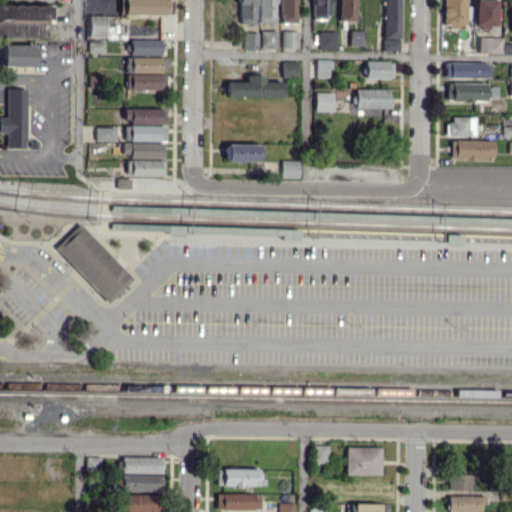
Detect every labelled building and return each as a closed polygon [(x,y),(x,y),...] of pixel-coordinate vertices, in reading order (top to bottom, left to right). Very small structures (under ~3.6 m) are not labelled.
[(118,0),(118,15),(165,14),(164,0),(118,0)] [(258,0),(259,22),(275,21),(274,0),(258,0)] [(279,0),(279,22),(296,23),(296,0),(279,0)] [(329,0),(311,0),(312,19),(331,19),(329,0)] [(337,0),(337,20),(355,20),(356,0),(337,0)] [(383,0),(382,50),(401,50),(401,0),(383,0)] [(442,0),(442,27),(457,27),(457,26),(465,27),(465,0),(442,0)] [(46,37),(45,23),(51,23),(50,4),(0,4),(0,33),(0,39),(46,37)] [(104,37),(105,15),(88,15),(87,37),(104,37)] [(259,47),(275,48),(275,30),(260,30),(259,47)] [(349,45),(362,45),(362,30),(349,30),(349,45)] [(256,48),(257,32),(242,31),(242,48),(256,48)] [(281,48),(296,47),(296,31),(280,31),(281,48)] [(317,48),(335,49),(335,31),(317,31),(317,48)] [(477,52),(511,52),(511,43),(501,43),(501,37),(477,36),(477,52)] [(160,39),(129,39),(128,54),(159,55),(160,39)] [(103,42),(86,41),(86,51),(102,52),(103,42)] [(33,44),(2,45),(2,66),(33,66),(33,44)] [(124,72),(163,72),(163,57),(124,56),(124,72)] [(329,76),(329,59),(314,59),(314,76),(329,76)] [(280,76),(296,77),(297,61),(281,61),(280,76)] [(363,77),(391,78),(391,61),(364,61),(363,77)] [(443,61),(443,77),(489,78),(489,62),(443,61)] [(127,88),(165,89),(165,74),(127,73),(127,88)] [(280,81),(263,81),(262,73),(244,73),(244,81),(225,81),(226,97),(281,96),(280,81)] [(88,86),(103,87),(104,75),(88,74),(88,86)] [(497,96),(497,85),(446,83),(445,100),(485,101),(485,96),(497,96)] [(388,88),(353,89),(353,109),(370,108),(370,113),(382,113),(382,108),(389,108),(388,88)] [(0,134),(3,134),(3,146),(24,147),(24,89),(4,89),(4,117),(0,117),(0,134)] [(313,110),(331,111),(332,92),(314,92),(313,110)] [(123,123),(161,122),(160,107),(122,108),(123,123)] [(474,116),(448,117),(448,136),(474,135),(474,116)] [(164,141),(164,126),(123,125),(123,140),(164,141)] [(511,125),(502,125),(502,137),(511,136),(511,125)] [(113,141),(114,127),(94,126),(93,140),(113,141)] [(492,140),(450,139),(450,158),(492,159),(492,140)] [(162,157),(163,143),(120,142),(120,156),(162,157)] [(257,160),(256,143),(225,144),(225,161),(257,160)] [(163,160),(129,160),(129,175),(163,174),(163,160)] [(298,177),(297,160),(279,160),(279,177),(298,177)] [(298,228),(192,226),(192,218),(186,218),(186,225),(110,223),(110,230),(167,232),(166,236),(297,239),(298,228)] [(105,303),(130,279),(77,223),(52,248),(105,303)] [(328,445),(314,445),(314,463),(328,463),(328,445)] [(380,474),(380,447),(345,446),(344,474),(380,474)] [(161,472),(161,456),(120,457),(120,473),(161,472)] [(100,457),(86,457),(85,471),(99,471),(100,457)] [(258,468),(215,468),(215,486),(258,486),(258,468)] [(447,511),(483,511),(483,490),(470,490),(470,482),(476,482),(476,470),(447,470),(447,489),(469,489),(469,495),(447,495),(447,511)] [(119,490),(161,490),(161,475),(120,474),(119,490)] [(159,511),(160,494),(122,493),(121,511),(159,511)] [(216,493),(215,509),(259,509),(259,493),(216,493)] [(294,511),(295,503),(278,502),(278,511),(294,511)]
